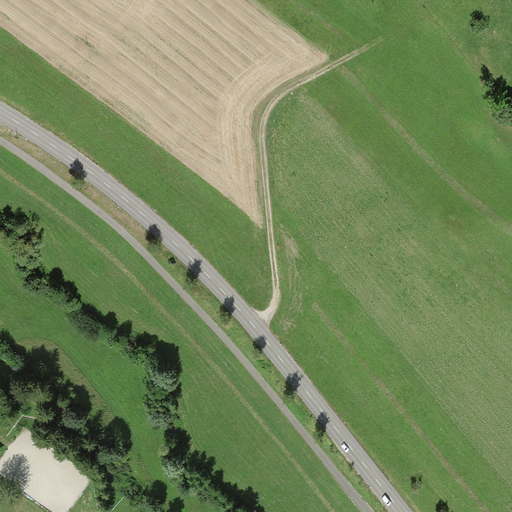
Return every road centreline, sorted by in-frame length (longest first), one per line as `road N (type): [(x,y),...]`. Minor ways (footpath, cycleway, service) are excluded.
road 1 (tertiary): [(405,511),(186,254),(81,166),(0,112)]
road 2 (track): [(0,139),(119,228),(219,332),(367,511)]
road 3 (track): [(254,329),(271,313),(273,298),(266,110),(375,41)]
